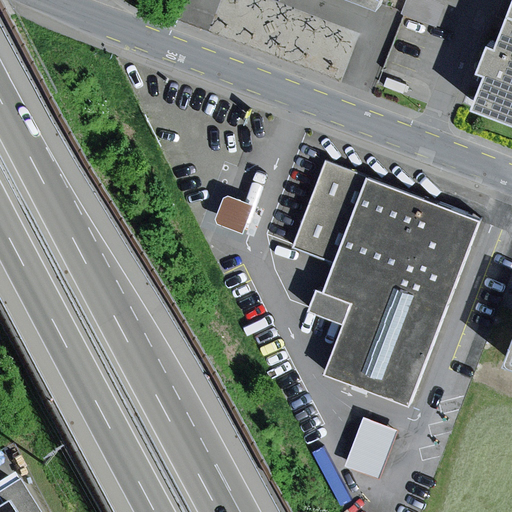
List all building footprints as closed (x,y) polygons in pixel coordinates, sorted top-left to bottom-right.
[(447,24),(452,0),(413,0),(410,16),(447,24)] [(511,0),(501,0),(496,14),(511,20),(511,0)] [(511,99),(511,20),(496,14),(460,108),(502,124),(511,99)] [(407,405),(478,218),(325,160),(292,247),(331,262),(320,292),(348,303),(322,373),(407,405)] [(252,204),(225,194),(215,222),(242,232),(252,204)] [(400,432),(361,417),(342,465),(381,480),(400,432)] [(0,506),(2,510),(0,510),(0,511),(39,511),(19,479),(0,491),(0,506)]
